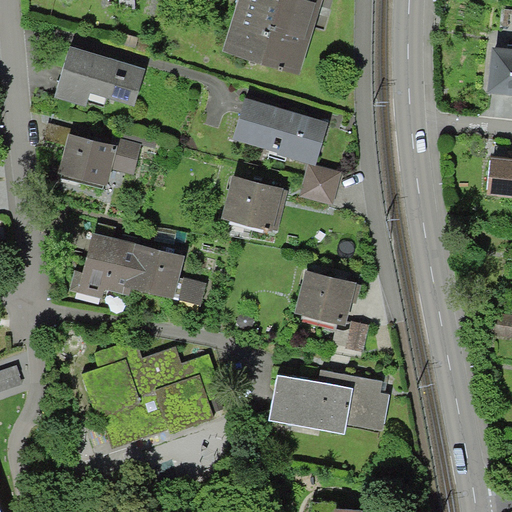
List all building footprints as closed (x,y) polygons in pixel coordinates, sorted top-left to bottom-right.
[(327,0),(242,0),(226,53),(304,76),(327,0)] [(149,72),(75,48),(58,100),(90,110),(95,97),(137,110),(149,72)] [(511,51),(497,50),(492,95),(511,97),(511,51)] [(331,126),(248,101),(236,140),(319,165),(331,126)] [(118,150),(73,138),(62,179),(110,192),(116,170),(138,175),(145,148),(120,141),(118,150)] [(511,152),(490,151),(487,198),(511,199),(511,152)] [(344,176),(310,167),(301,200),(335,209),(344,176)] [(287,190),(236,178),(225,224),(276,236),(287,190)] [(188,250),(93,230),(79,293),(110,299),(111,292),(124,295),(126,285),(204,301),(207,286),(182,281),(188,250)] [(361,285),(308,271),(298,312),(350,326),(361,285)] [(511,312),(491,309),(488,333),(511,336),(511,312)] [(370,325),(354,320),(347,349),(362,353),(370,325)] [(104,370),(87,376),(111,447),(168,427),(172,438),(223,421),(203,359),(184,365),(177,346),(145,357),(140,343),(99,356),(104,370)] [(319,380),(282,374),(273,421),(348,434),(350,425),(384,431),(393,384),(321,371),(319,380)]
